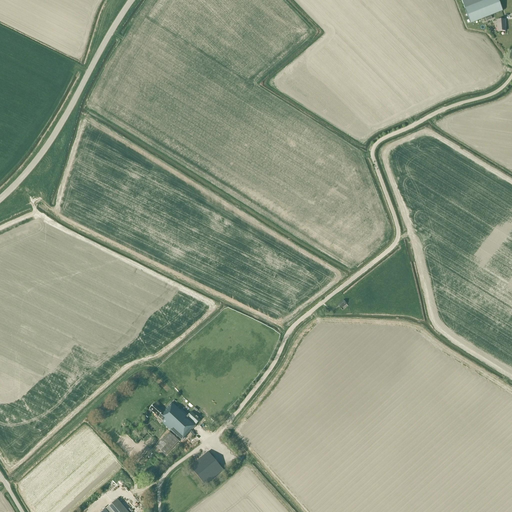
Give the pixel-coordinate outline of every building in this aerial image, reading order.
[(482,0),(461,0),(465,9),(471,24),(502,11),(497,0),(486,0),(483,1),(482,0)] [(505,32),(505,20),(497,20),(497,32),(505,32)] [(178,437),(182,440),(199,422),(200,420),(191,412),(187,416),(172,402),(163,412),(154,404),(149,409),(163,421),(162,422),(174,433),(173,435),(169,432),(156,447),(166,455),(179,441),(176,438),(178,437)] [(190,467),(205,485),(224,470),(209,452),(190,467)] [(128,511),(117,499),(106,508),(108,510),(109,511),(128,511)]
